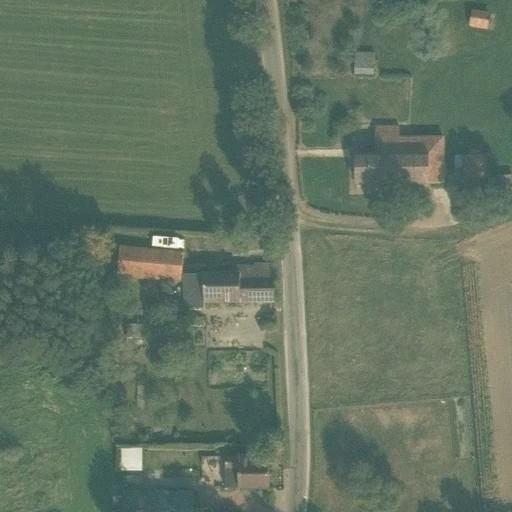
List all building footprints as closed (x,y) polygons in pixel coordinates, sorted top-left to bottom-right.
[(470,27),(488,30),(490,16),(472,13),(470,27)] [(354,54),(354,77),(374,76),(374,54),(354,54)] [(379,185),(426,185),(430,184),(444,184),(443,138),(400,138),(400,128),(377,128),(377,154),(357,155),(357,185),(375,185),(375,184),(379,184),(379,185)] [(487,155),(463,156),(464,179),(488,179),(487,155)] [(184,253),(120,248),(118,276),(182,281),(182,279),(184,253)] [(184,275),(183,309),(204,309),(204,304),(275,303),(275,265),(256,266),(256,268),(244,269),(234,269),(234,274),(204,274),(204,275),(184,275)] [(226,457),(226,489),(269,489),(269,463),(253,463),(253,457),(226,457)] [(124,493),(123,511),(194,511),(194,493),(124,493)]
